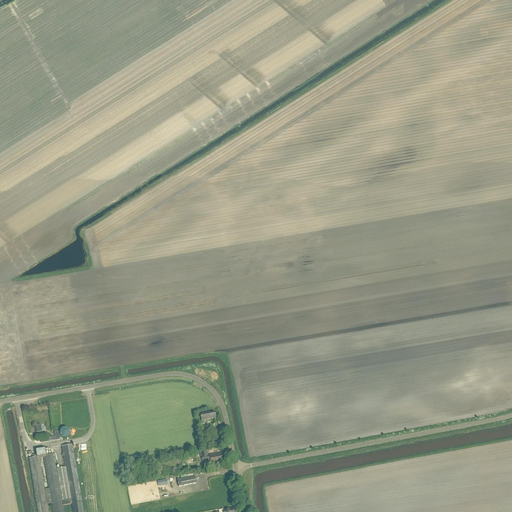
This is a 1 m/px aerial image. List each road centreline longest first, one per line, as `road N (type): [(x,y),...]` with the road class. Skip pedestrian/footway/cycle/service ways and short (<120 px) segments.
road 1 (unclassified): [(0,402),(186,375),(220,401),(236,468)]
road 2 (unclassified): [(236,468),(511,416)]
